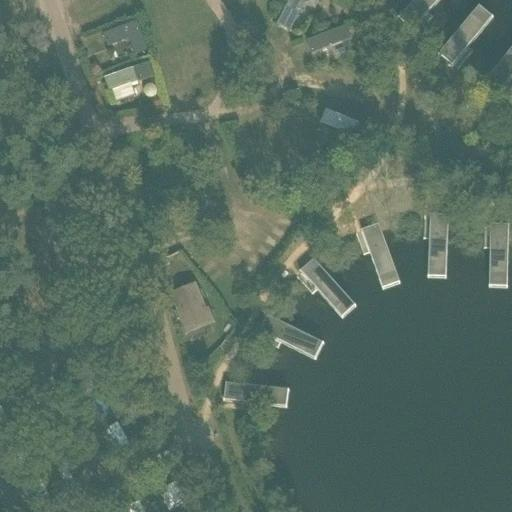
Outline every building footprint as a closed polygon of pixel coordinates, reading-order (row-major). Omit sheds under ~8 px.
[(295,33),(305,0),(288,0),(279,28),(295,33)] [(419,24),(441,0),(417,0),(406,12),(398,20),(411,32),(414,29),(419,24)] [(464,54),(487,27),(474,15),(449,45),(444,50),(439,57),(452,68),(458,61),(464,54)] [(129,40),(135,56),(147,51),(136,21),(102,34),(107,48),(129,40)] [(114,62),(133,57),(129,42),(110,47),(114,62)] [(185,66),(196,62),(191,50),(159,62),(170,91),(192,83),(185,66)] [(511,78),(511,50),(493,74),(488,80),(487,81),(501,92),(507,86),(511,78)] [(113,102),(134,98),(131,83),(153,77),(151,65),(107,75),(113,102)] [(326,110),(319,124),(350,137),(356,123),(326,110)] [(302,140),(284,160),(300,175),(318,154),(302,140)] [(450,270),(448,232),(448,216),(431,217),(431,230),(433,271),(450,270)] [(396,278),(380,232),(378,227),(362,232),(363,236),(379,283),(396,278)] [(506,281),(508,245),(508,227),(491,227),(490,242),(489,280),(506,281)] [(0,261),(20,276),(31,262),(0,238),(0,261)] [(349,302),(324,273),(313,262),(300,273),(307,281),(336,314),(349,302)] [(187,337),(214,325),(197,283),(169,295),(187,337)] [(316,342),(276,323),(267,318),(259,334),(272,340),(308,358),(316,342)] [(227,386),(225,403),(288,411),(291,394),(227,386)]
